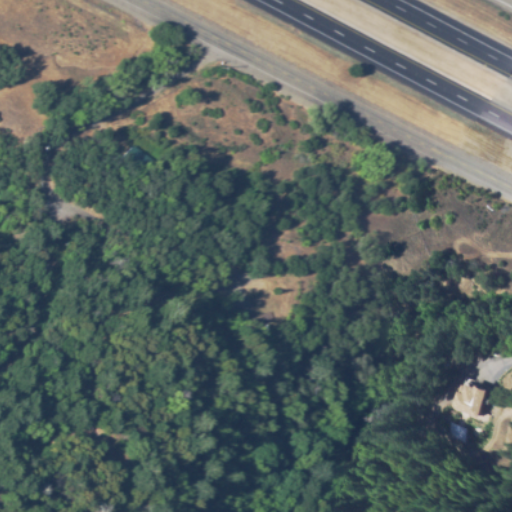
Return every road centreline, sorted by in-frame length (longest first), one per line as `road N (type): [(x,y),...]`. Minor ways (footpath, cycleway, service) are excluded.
road 1 (tertiary): [(137,0),(511,188)]
road 2 (motorway): [(278,0),(511,123)]
road 3 (motorway): [(511,67),(385,0)]
